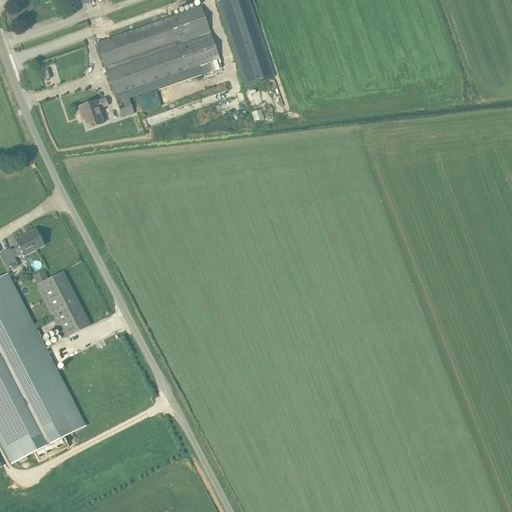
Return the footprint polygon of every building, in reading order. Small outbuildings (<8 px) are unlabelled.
[(274,78),(248,0),(220,0),(217,1),(245,87),(274,78)] [(100,42),(96,44),(114,95),(126,91),(129,99),(204,72),(206,75),(216,71),(212,60),(219,57),(200,6),(196,8),(115,37),(100,42)] [(48,69),(42,70),(43,79),(50,78),(48,69)] [(108,106),(105,98),(77,108),(80,116),(82,115),(87,130),(104,124),(99,109),(108,106)] [(128,99),(117,103),(122,118),(133,114),(128,99)] [(261,109),(251,111),(254,123),(264,120),(261,109)] [(43,246),(35,230),(15,241),(18,248),(10,252),(8,249),(0,253),(0,256),(8,271),(17,266),(14,259),(22,255),(23,257),(43,246)] [(86,427),(7,274),(0,277),(0,444),(11,465),(33,453),(38,463),(68,448),(63,438),(86,427)] [(88,327),(61,274),(36,286),(63,339),(88,327)]
